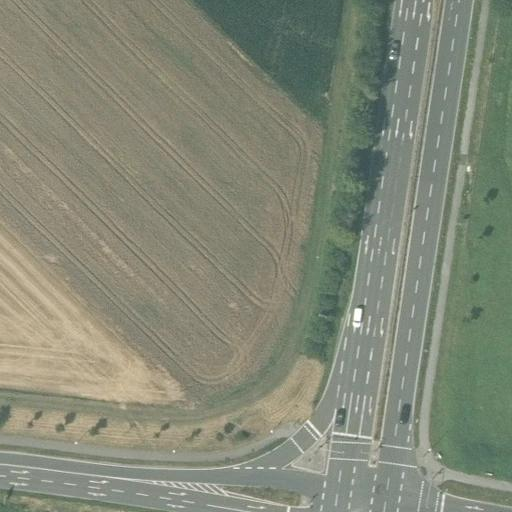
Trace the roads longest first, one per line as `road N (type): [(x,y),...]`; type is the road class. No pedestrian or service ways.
road 1 (track): [(0,406),(171,419),(223,409),(267,386),(297,339),(348,0)]
road 2 (secondary): [(386,504),(460,0)]
road 3 (secondary): [(412,0),(356,383)]
road 4 (residential): [(181,487),(0,473)]
road 5 (secondary): [(356,383),(304,444),(240,480)]
